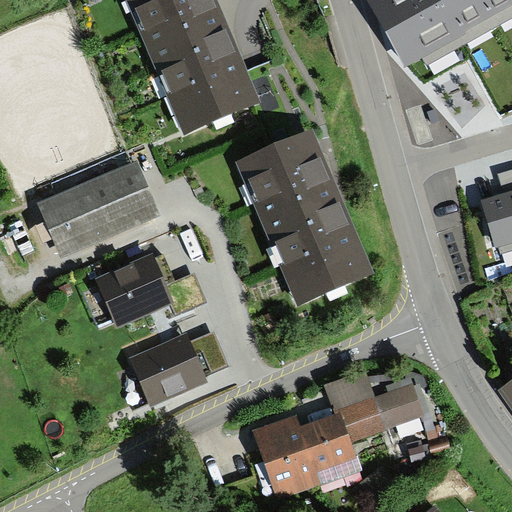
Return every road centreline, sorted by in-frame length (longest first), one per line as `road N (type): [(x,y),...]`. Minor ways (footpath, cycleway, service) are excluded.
road 1 (unclassified): [(66,483),(440,320)]
road 2 (tertiary): [(396,166),(343,0)]
road 3 (tertiary): [(440,320),(396,166)]
road 4 (tertiary): [(511,451),(461,382),(440,320)]
road 5 (residential): [(396,166),(511,133)]
